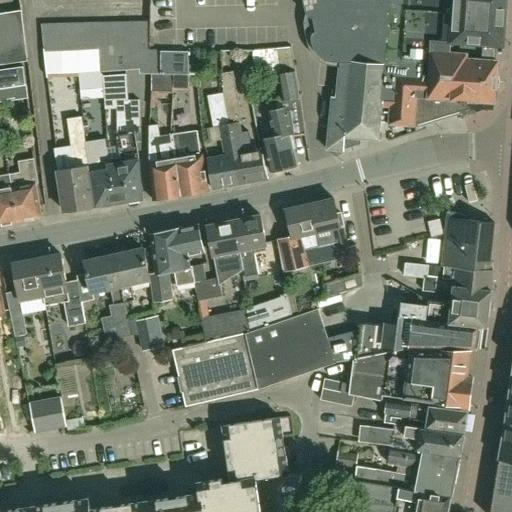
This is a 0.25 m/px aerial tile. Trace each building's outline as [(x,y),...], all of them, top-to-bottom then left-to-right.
[(503,46),(503,38),(507,0),(306,0),(307,6),(309,12),(309,13),(310,13),(311,14),(313,15),(314,15),(315,15),(318,29),(317,30),(315,31),(314,32),(314,33),(313,35),(313,37),(313,39),(314,42),(315,45),(316,47),(317,48),(319,51),(320,52),(323,54),(326,56),(330,58),(332,59),(336,59),(340,59),(337,97),(332,96),(327,148),(343,150),(344,136),(379,139),(381,121),(390,122),(390,123),(414,125),(414,122),(418,122),(418,124),(468,109),(469,99),(495,101),(497,61),(491,61),(492,52),(489,51),(490,44),(503,46)] [(0,64),(27,60),(21,10),(0,13),(0,64)] [(138,44),(137,19),(126,20),(127,44),(138,44)] [(148,44),(149,19),(137,19),(138,44),(148,44)] [(116,45),(115,20),(103,21),(104,45),(116,45)] [(127,44),(126,20),(115,20),(116,45),(127,44)] [(93,46),(92,21),(81,22),(82,46),(93,46)] [(104,45),(103,21),(92,21),(93,46),(104,45)] [(72,50),(70,22),(59,23),(60,51),(72,50)] [(82,46),(81,22),(70,22),(72,50),(80,50),(80,47),(82,46)] [(60,51),(59,23),(42,23),(46,52),(60,51)] [(126,47),(148,47),(148,44),(138,44),(127,44),(116,45),(104,45),(93,46),(82,46),(80,47),(80,50),(72,50),(60,51),(46,52),(47,61),(99,59),(100,72),(101,72),(127,71),(126,47)] [(293,71),(290,47),(253,51),(253,80),(262,80),(261,69),(269,68),(270,75),(278,74),(282,100),(297,98),(293,71)] [(172,90),(172,52),(170,52),(159,52),(159,92),(172,92),(172,90)] [(187,52),(172,52),(172,90),(188,90),(188,74),(187,52)] [(194,53),(187,52),(188,74),(196,75),(194,53)] [(227,60),(249,61),(249,53),(228,52),(227,60)] [(24,66),(0,69),(0,94),(28,90),(24,66)] [(100,72),(81,73),(82,97),(105,95),(104,76),(101,72),(100,72)] [(237,117),(240,117),(232,72),(222,74),(223,93),(222,93),(240,184),(268,179),(267,172),(262,148),(252,150),(249,131),(240,133),(237,117)] [(139,99),(128,100),(127,75),(104,76),(105,95),(105,109),(117,109),(117,135),(116,135),(121,162),(108,164),(109,169),(110,169),(115,202),(142,198),(138,161),(134,133),(140,131),(139,99)] [(240,184),(222,93),(208,96),(214,126),(219,125),(225,154),(207,158),(212,189),(240,184)] [(263,139),(271,171),(296,165),(292,148),(296,147),(286,107),(269,111),(275,136),(263,139)] [(58,171),(64,210),(94,206),(88,166),(89,166),(82,117),(67,119),(75,168),(58,171)] [(94,137),(92,120),(84,121),(87,138),(94,137)] [(179,175),(176,158),(164,160),(161,136),(159,126),(150,127),(150,163),(153,197),(153,199),(187,193),(184,175),(179,175)] [(202,153),(200,154),(197,131),(173,134),(176,158),(179,175),(184,175),(187,193),(208,189),(202,153)] [(110,169),(109,169),(100,171),(99,166),(101,166),(98,146),(96,146),(95,141),(86,142),(95,206),(103,204),(105,205),(106,205),(108,205),(109,205),(112,204),(113,202),(115,202),(110,169)] [(42,218),(35,183),(38,183),(33,159),(19,162),(21,172),(10,174),(19,222),(40,218),(42,218)] [(0,176),(0,225),(19,222),(10,174),(0,176)] [(338,213),(334,198),(310,203),(320,246),(335,243),(336,250),(349,247),(341,212),(338,213)] [(320,246),(310,203),(286,209),(290,224),(286,225),(289,237),(275,240),(283,272),(309,266),(305,250),(320,246)] [(453,212),(448,211),(442,266),(445,266),(443,278),(454,279),(454,282),(454,286),(492,290),(493,270),(489,270),(493,223),(467,221),(467,216),(453,212)] [(260,214),(233,220),(243,270),(245,276),(258,274),(253,248),(266,246),(260,214)] [(243,270),(233,220),(207,225),(218,277),(220,284),(243,270)] [(199,226),(198,224),(181,228),(187,255),(204,252),(199,226)] [(187,255),(181,228),(150,235),(155,273),(150,274),(153,302),(168,300),(166,289),(170,288),(168,272),(174,271),(178,286),(194,282),(195,282),(192,266),(189,267),(187,255)] [(144,249),(114,255),(124,302),(125,302),(135,300),(132,284),(150,280),(144,249)] [(61,254),(37,259),(44,296),(46,306),(65,302),(69,326),(86,323),(82,301),(78,285),(67,288),(61,254)] [(125,302),(124,302),(114,255),(85,261),(87,273),(77,275),(79,285),(78,285),(82,301),(94,298),(92,292),(111,288),(114,303),(108,305),(111,315),(100,318),(106,341),(132,336),(128,318),(125,302)] [(44,296),(37,259),(36,259),(15,263),(13,263),(20,301),(44,296)] [(404,275),(425,278),(425,276),(428,277),(429,265),(406,262),(404,275)] [(195,282),(205,280),(202,264),(192,266),(195,282)] [(360,275),(360,274),(327,284),(329,296),(362,286),(360,275)] [(492,291),(492,290),(454,286),(454,282),(437,280),(438,278),(428,277),(425,276),(425,278),(423,290),(437,292),(437,289),(453,291),(452,303),(428,300),(426,319),(479,326),(487,328),(492,291)] [(218,277),(205,280),(195,282),(194,282),(198,301),(222,296),(220,284),(218,277)] [(250,332),(292,318),(288,295),(245,309),(250,332)] [(22,306),(10,308),(16,337),(24,335),(28,335),(22,306)] [(250,332),(245,309),(202,318),(205,338),(247,333),(250,332)] [(292,318),(250,332),(247,333),(258,389),(319,368),(337,362),(318,309),(292,318)] [(140,334),(137,320),(136,316),(128,318),(132,336),(139,334),(140,334)] [(158,316),(137,320),(140,334),(139,334),(143,351),(164,346),(158,316)] [(476,349),(479,326),(426,319),(400,316),(399,327),(386,325),(382,352),(405,347),(432,348),(455,348),(470,349),(476,349)] [(258,389),(247,333),(173,350),(186,406),(258,389)] [(24,335),(16,337),(17,347),(26,345),(24,335)] [(362,357),(353,359),(350,384),(325,379),(323,388),(354,395),(382,401),(383,395),(468,407),(472,377),(466,376),(470,350),(455,349),(432,349),(405,349),(378,354),(362,357)] [(511,384),(507,419),(499,460),(511,462),(511,384)] [(352,406),(354,395),(323,388),(321,400),(352,406)] [(67,425),(62,398),(30,404),(36,431),(67,425)] [(387,403),(386,414),(385,422),(395,424),(407,426),(464,433),(468,411),(416,405),(415,411),(411,411),(411,404),(392,401),(387,403)] [(259,511),(255,479),(278,476),(287,475),(285,456),(283,446),(282,436),(279,418),(224,426),(227,449),(232,448),(233,458),(229,458),(231,477),(232,482),(223,483),(222,478),(199,482),(200,493),(178,496),(179,501),(169,502),(169,497),(122,504),(123,509),(114,511),(113,506),(91,509),(89,498),(66,502),(66,507),(57,508),(56,503),(10,510),(10,511),(1,511),(0,511),(259,511)] [(392,445),(459,457),(464,433),(407,426),(395,424),(394,430),(361,425),(358,442),(391,446),(391,445),(392,445)] [(452,496),(459,457),(392,445),(391,445),(391,446),(388,463),(412,466),(410,475),(376,469),(357,466),(355,480),(452,496)] [(339,451),(336,465),(356,468),(359,454),(339,451)] [(511,511),(511,462),(499,460),(490,511),(511,511)] [(448,511),(452,496),(355,480),(355,485),(354,511),(448,511)] [(350,490),(340,490),(339,499),(339,500),(349,500),(350,490)]
